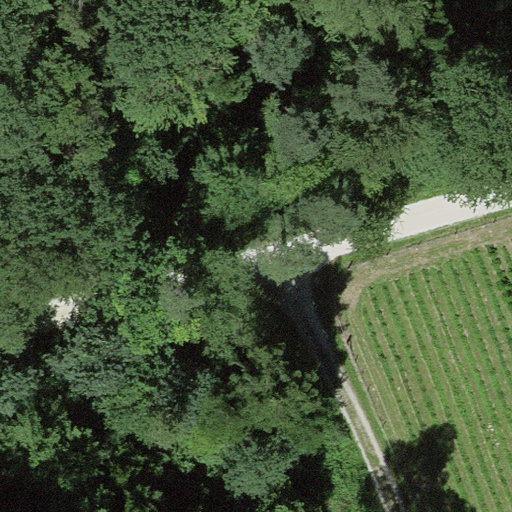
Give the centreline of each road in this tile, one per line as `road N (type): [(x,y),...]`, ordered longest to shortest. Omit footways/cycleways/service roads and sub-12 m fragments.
road 1 (track): [(0,330),(511,187)]
road 2 (track): [(401,511),(291,252)]
